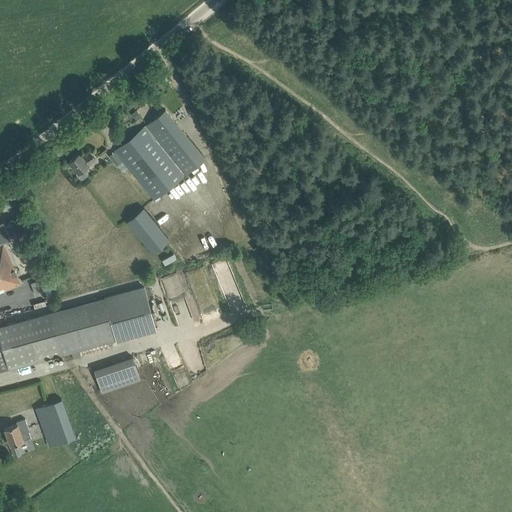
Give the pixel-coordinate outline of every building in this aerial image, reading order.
[(109,155),(124,173),(129,168),(154,199),(205,158),(165,109),(109,155)] [(69,161),(75,169),(78,173),(78,174),(81,178),(83,178),(88,173),(88,172),(84,167),(88,164),(95,158),(90,152),(83,157),(79,153),(69,161)] [(143,209),(127,222),(155,255),(170,242),(143,209)] [(21,214),(12,218),(36,275),(39,274),(50,303),(57,300),(45,271),(21,214)] [(0,291),(20,283),(3,243),(11,240),(3,222),(0,223),(0,291)] [(173,259),(177,257),(174,252),(163,259),(168,267),(175,263),(173,259)] [(228,261),(215,262),(216,273),(230,272),(228,261)] [(0,368),(1,371),(9,369),(62,354),(116,340),(116,341),(134,336),(156,330),(144,285),(123,291),(104,296),(105,297),(58,310),(0,326),(0,368)] [(34,305),(45,303),(44,296),(33,299),(34,305)] [(103,391),(143,381),(138,357),(98,367),(103,391)] [(35,409),(49,448),(76,438),(62,399),(35,409)] [(17,424),(4,428),(9,443),(10,445),(16,443),(20,442),(24,441),(23,440),(31,437),(28,431),(29,430),(25,418),(16,421),(17,424)]
